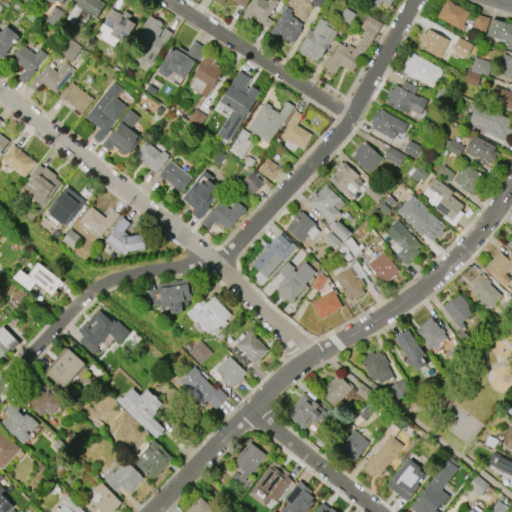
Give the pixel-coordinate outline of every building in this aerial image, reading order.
[(96,19),(82,9),(74,23),(67,18),(78,0),(99,0),(106,4),(96,19)] [(229,0),(244,8),(248,2),(244,0),(214,0),(223,5),(225,0),(229,0)] [(252,0),(266,0),(268,1),(268,0),(277,0),(279,1),(273,10),(274,11),(273,13),(272,12),(268,18),(273,21),(269,28),(253,18),(250,23),(242,17),(252,0)] [(371,0),(389,9),(393,0),(371,0)] [(463,31),(438,17),(447,0),(469,13),(463,24),(466,25),(463,31)] [(302,28),(292,44),(283,38),(280,43),(276,41),(275,42),(268,38),(270,35),(268,34),(286,7),(291,10),(289,12),(291,13),(290,15),(303,23),(300,27),(302,28)] [(136,24),(127,39),(123,37),(121,40),(110,33),(113,30),(103,23),(112,9),(122,15),(125,10),(132,15),(129,19),(136,24)] [(489,18),(485,33),(471,29),(475,14),(489,18)] [(382,24),(352,72),(340,64),(334,73),(324,67),(339,43),(346,47),(348,44),(355,48),(362,36),(360,35),(364,29),(360,27),(367,15),(382,24)] [(162,28),(164,24),(147,16),(130,53),(153,64),(169,31),(162,28)] [(336,32),(320,58),(319,58),(316,61),(309,56),(308,57),(304,55),(302,55),(300,54),(299,52),(297,50),(310,30),(312,31),(320,18),(334,27),(333,30),(336,32)] [(492,19),(511,25),(511,49),(506,47),(508,41),(487,35),(492,19)] [(0,32),(5,26),(17,35),(13,41),(15,43),(1,60),(0,59),(0,32)] [(428,29),(449,40),(439,58),(418,46),(421,41),(418,40),(423,32),(425,34),(428,29)] [(459,37),(473,45),(465,59),(451,51),(459,37)] [(204,48),(185,78),(172,70),(167,78),(157,72),(167,56),(165,55),(172,44),(178,47),(180,43),(189,49),(194,42),(204,48)] [(23,45),(34,54),(39,48),(46,54),(35,69),(35,70),(25,83),(18,78),(25,70),(21,67),(22,66),(12,58),(23,45)] [(192,76),(206,52),(215,58),(214,61),(216,62),(215,64),(224,69),(206,98),(189,87),(195,78),(192,76)] [(413,54),(443,70),(433,88),(411,76),(411,77),(407,75),(407,74),(403,71),(406,66),(403,65),(408,57),(410,58),(413,54)] [(503,54),(511,56),(511,78),(504,76),(505,74),(503,74),(504,69),(506,70),(507,67),(500,65),(503,54)] [(488,76),(491,61),(472,57),(467,82),(477,84),(479,74),(488,76)] [(57,72),(65,62),(74,69),(55,93),(42,82),(34,91),(27,86),(38,73),(39,74),(47,64),(57,72)] [(245,115),(228,142),(216,134),(232,110),(219,102),(239,71),(251,78),(245,87),(249,89),(251,86),(260,91),(255,98),(257,99),(246,116),(245,115)] [(85,117),(113,81),(123,89),(116,98),(127,107),(115,121),(108,128),(110,129),(99,143),(92,137),(99,128),(85,117)] [(419,114),(409,110),(407,113),(385,103),(388,97),(386,96),(390,88),(393,90),(395,85),(400,88),(404,81),(417,87),(413,95),(419,98),(420,96),(426,99),(419,114)] [(71,82),(93,99),(82,113),(60,96),(71,82)] [(493,86),(508,91),(509,89),(511,90),(511,111),(488,103),(493,86)] [(294,106),(283,123),(282,122),(269,143),(247,129),(263,103),(265,104),(266,102),(272,106),(271,108),(279,113),(283,106),(282,104),(284,102),(286,102),(286,101),(294,106)] [(474,105),(511,120),(510,126),(511,126),(511,131),(510,135),(507,134),(505,139),(503,139),(496,137),(496,136),(482,131),(484,126),(468,120),(474,105)] [(130,153),(127,151),(124,154),(113,146),(109,151),(101,145),(112,130),(114,132),(119,125),(117,124),(129,109),(139,117),(130,129),(142,138),(130,153)] [(393,139),(371,127),(372,124),(370,123),(377,111),(379,112),(381,109),(408,124),(402,135),(397,132),(393,139)] [(303,149),(282,136),(288,126),(286,125),(295,110),(303,115),(296,125),(312,135),(303,149)] [(0,134),(9,142),(0,153),(0,119),(2,121),(0,123),(0,134)] [(251,142),(241,159),(228,151),(242,129),(250,134),(246,139),(251,142)] [(472,135),(496,147),(495,149),(500,152),(493,165),(484,161),(483,164),(478,161),(479,158),(464,150),(472,135)] [(458,156),(446,148),(452,139),(464,147),(458,156)] [(156,173),(133,155),(145,141),(160,153),(163,151),(168,155),(166,158),(167,158),(156,173)] [(382,158),(368,174),(351,158),(351,157),(350,155),(353,151),(355,153),(355,152),(353,150),(360,144),(362,145),(363,145),(361,143),(363,141),(364,142),(365,142),(382,158)] [(24,177),(1,159),(13,145),(35,163),(24,177)] [(405,155),(387,147),(382,157),(400,165),(405,155)] [(272,181),(257,170),(266,158),(281,169),(272,181)] [(170,160),(192,178),(180,192),(158,175),(170,160)] [(348,199),(328,179),(336,170),(334,168),(340,162),(342,163),(344,162),(358,176),(357,178),(363,183),(348,199)] [(464,164),(484,177),(481,181),(483,183),(475,195),(472,192),(470,195),(457,186),(458,185),(452,181),(464,164)] [(42,206),(32,198),(35,195),(23,186),(27,181),(26,180),(38,165),(43,169),(45,166),(55,174),(53,176),(61,182),(42,206)] [(443,165),(454,173),(447,183),(436,175),(443,165)] [(204,169),(214,177),(212,180),(222,188),(208,207),(209,208),(200,220),(193,214),(196,209),(182,199),(204,169)] [(254,194),(241,182),(251,172),(264,184),(254,194)] [(425,187),(433,176),(453,191),(450,195),(463,205),(451,221),(433,207),(434,207),(426,201),(433,192),(425,187)] [(370,183),(382,195),(375,202),(363,191),(370,183)] [(324,185),(339,199),(332,206),(340,213),(331,223),(306,200),(314,192),(316,194),(324,185)] [(84,199),(63,187),(47,214),(68,226),(84,199)] [(396,212),(411,195),(445,226),(441,230),(443,232),(436,239),(434,237),(431,241),(422,233),(419,236),(410,227),(411,226),(396,212)] [(246,209),(229,230),(219,222),(218,224),(214,221),(208,229),(201,223),(211,210),(213,211),(223,198),(229,202),(226,206),(230,209),(237,201),(246,209)] [(90,207),(105,218),(112,209),(119,214),(108,228),(107,227),(100,236),(80,220),(90,207)] [(319,231),(312,239),(308,235),(300,243),(285,229),(294,219),(292,217),(298,211),(300,213),(301,211),(316,225),(314,227),(319,231)] [(125,256),(105,241),(113,231),(111,230),(122,216),(130,223),(124,231),(130,236),(144,234),(146,249),(129,251),(125,256)] [(396,219),(420,245),(416,249),(419,251),(404,265),(394,254),(395,253),(389,247),(393,243),(383,232),(396,219)] [(350,233),(342,242),(331,232),(332,231),(329,227),(335,220),(350,233)] [(250,264),(281,231),(292,242),(291,243),(295,247),(265,278),(250,264)] [(332,248),(323,240),(330,232),(339,241),(332,248)] [(348,299),(330,272),(345,261),(337,249),(344,245),(342,242),(350,237),(356,246),(360,243),(363,247),(359,250),(361,253),(354,258),(365,275),(360,278),(364,284),(360,286),(364,293),(354,299),(352,296),(348,299)] [(367,263),(382,251),(398,271),(394,274),(395,275),(387,281),(386,280),(382,283),(367,263)] [(504,286),(484,268),(499,251),(506,257),(510,253),(511,254),(511,267),(511,266),(504,274),(510,279),(504,286)] [(38,262),(63,282),(52,296),(36,282),(29,291),(13,278),(20,269),(28,275),(38,262)] [(307,286),(290,303),(285,299),(283,301),(277,295),(279,293),(275,289),(278,286),(277,285),(283,278),(277,271),(286,262),(293,268),(291,269),(294,272),(304,262),(315,272),(304,283),(307,286)] [(487,310),(479,303),(481,301),(469,289),(473,285),(470,283),(478,274),(485,280),(486,278),(490,282),(489,284),(501,296),(487,310)] [(157,283),(189,279),(190,287),(192,287),(193,292),(191,292),(192,300),(181,302),(182,312),(171,313),(170,306),(163,307),(163,305),(150,307),(148,289),(158,288),(157,283)] [(341,307),(318,320),(308,303),(320,296),(319,294),(330,287),(332,290),(334,289),(337,294),(335,295),(341,307)] [(458,294),(473,312),(460,322),(464,326),(460,330),(441,307),(458,294)] [(213,297),(231,315),(210,335),(196,320),(194,322),(185,313),(201,298),(206,303),(213,297)] [(78,331),(99,309),(112,321),(114,320),(117,322),(118,321),(130,332),(119,343),(109,333),(96,346),(99,348),(93,354),(78,341),(83,336),(78,331)] [(446,337),(430,350),(414,332),(420,327),(420,326),(430,318),(440,329),(442,328),(446,332),(444,334),(446,337)] [(0,328),(2,326),(19,343),(11,351),(9,350),(1,358),(0,357),(0,328)] [(416,372),(411,365),(409,367),(404,360),(407,359),(393,339),(406,329),(420,349),(422,348),(424,351),(422,352),(424,355),(421,357),(426,364),(416,372)] [(250,331),(268,350),(254,364),(251,361),(245,366),(231,351),(236,346),(235,344),(250,331)] [(201,364),(212,352),(199,341),(188,353),(201,364)] [(47,373),(69,348),(86,364),(64,389),(47,373)] [(373,382),(361,361),(366,358),(365,355),(373,351),(374,354),(379,351),(381,355),(383,354),(389,364),(387,365),(394,376),(380,384),(377,380),(373,382)] [(230,356),(247,372),(242,376),(244,378),(238,384),(237,383),(233,387),(216,371),(230,356)] [(203,405),(179,382),(193,367),(200,373),(199,374),(216,390),(218,388),(227,397),(215,409),(207,401),(203,405)] [(352,388),(332,407),(319,393),(338,374),(352,388)] [(48,390),(63,404),(52,415),(47,409),(40,416),(32,408),(33,408),(24,400),(37,386),(45,393),(48,390)] [(145,430),(114,400),(119,395),(122,398),(131,388),(139,396),(146,389),(154,396),(155,395),(158,398),(157,399),(162,404),(155,412),(157,413),(152,418),(164,430),(156,439),(146,429),(145,430)] [(285,415),(302,394),(305,396),(305,395),(326,412),(320,419),(321,420),(318,423),(317,422),(315,425),(311,421),(304,430),(285,415)] [(23,445),(0,423),(8,415),(3,411),(12,402),(18,408),(17,409),(24,416),(27,414),(28,415),(29,415),(32,417),(32,416),(41,424),(31,435),(32,436),(23,445)] [(402,446),(378,476),(375,473),(372,476),(363,468),(369,461),(367,460),(370,456),(372,457),(389,436),(384,433),(393,422),(402,430),(394,439),(402,446)] [(340,447),(354,460),(374,438),(361,425),(340,447)] [(0,427),(22,449),(2,470),(0,468),(0,427)] [(511,430),(511,450),(503,446),(511,430)] [(154,440),(173,459),(152,480),(133,461),(154,440)] [(233,463),(250,442),(265,454),(245,479),(249,483),(244,490),(231,480),(237,472),(240,475),(243,470),(233,463)] [(511,475),(511,483),(509,492),(511,493),(511,462),(496,456),(491,467),(511,475)] [(406,458),(419,468),(417,470),(422,474),(415,483),(416,485),(410,493),(412,494),(406,502),(384,485),(406,458)] [(414,511),(408,507),(446,459),(458,468),(441,490),(449,496),(441,506),(438,504),(434,509),(438,511),(414,511)] [(104,480),(112,472),(114,473),(127,460),(144,478),(128,493),(120,485),(114,491),(104,480)] [(275,501),(270,498),(264,506),(248,494),(272,461),(288,473),(286,477),(291,480),(275,501)] [(13,506),(7,511),(1,511),(0,511),(0,474),(3,478),(0,481),(0,485),(13,498),(9,501),(13,506)] [(476,475),(489,485),(480,496),(468,486),(476,475)] [(271,511),(273,510),(275,511),(279,511),(281,509),(280,508),(282,506),(284,507),(287,503),(283,501),(299,480),(305,485),(305,486),(311,491),(309,494),(316,500),(305,511),(304,511),(303,511),(302,511),(271,511)] [(102,483),(122,503),(115,509),(116,511),(115,511),(91,511),(84,505),(97,493),(94,490),(102,483)] [(67,495),(84,511),(56,511),(63,506),(59,502),(67,495)] [(185,511),(200,497),(214,510),(212,511),(185,511)] [(488,511),(498,501),(508,508),(504,511),(488,511)] [(334,511),(314,511),(322,502),(334,511)]
